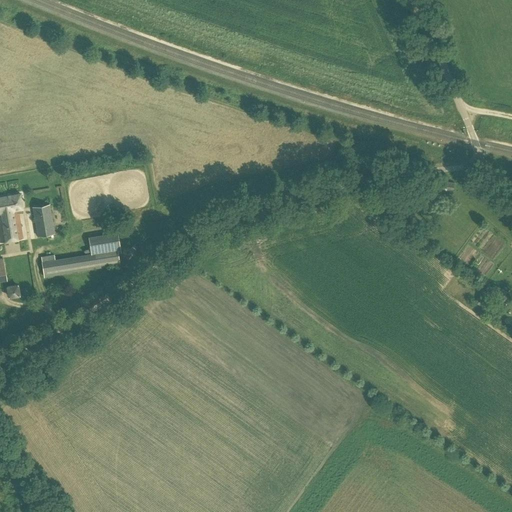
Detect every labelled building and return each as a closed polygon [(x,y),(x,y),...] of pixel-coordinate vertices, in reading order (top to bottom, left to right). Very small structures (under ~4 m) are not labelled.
[(0,242),(23,238),(19,214),(23,213),(22,210),(23,209),(20,192),(0,196),(0,242)] [(37,237),(54,234),(50,204),(32,207),(37,237)] [(54,252),(40,254),(43,276),(120,264),(118,251),(120,251),(117,230),(88,234),(91,251),(54,257),(54,252)] [(484,296),(490,289),(486,286),(481,293),(484,296)] [(504,302),(510,294),(503,289),(497,296),(504,302)]
